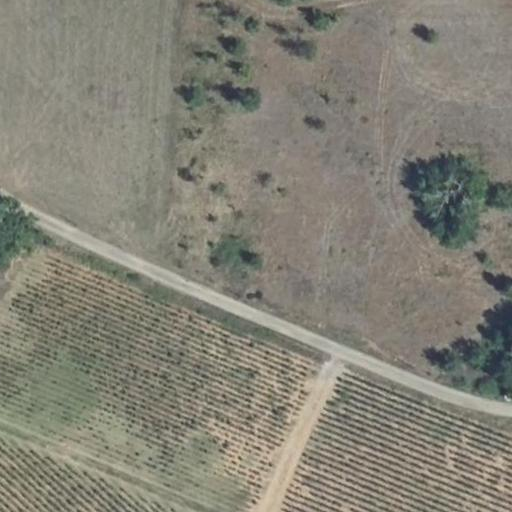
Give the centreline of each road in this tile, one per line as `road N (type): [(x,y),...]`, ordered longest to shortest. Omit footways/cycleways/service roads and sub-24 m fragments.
road 1 (unclassified): [(511,411),(341,351),(0,199)]
road 2 (track): [(341,351),(270,511)]
